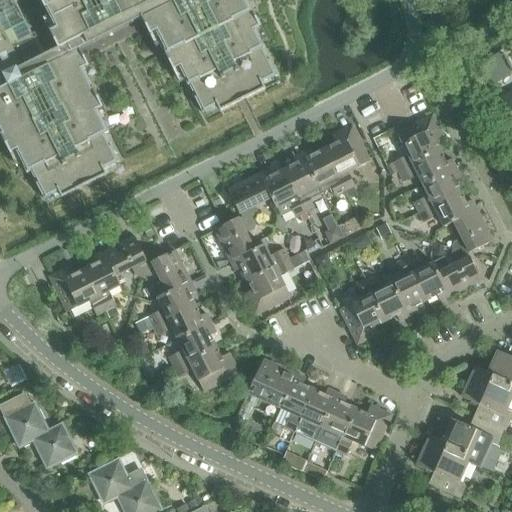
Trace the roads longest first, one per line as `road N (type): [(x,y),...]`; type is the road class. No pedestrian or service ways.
road 1 (residential): [(336,511),(126,411),(0,308)]
road 2 (residential): [(169,188),(419,64)]
road 3 (residential): [(0,272),(169,188)]
road 4 (residential): [(415,400),(434,361),(511,326)]
road 5 (residential): [(365,511),(415,400)]
